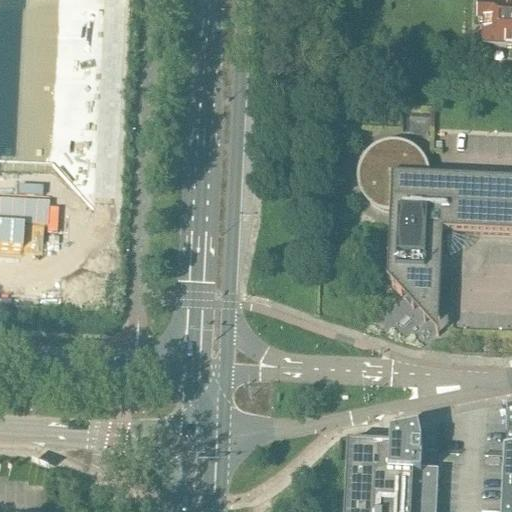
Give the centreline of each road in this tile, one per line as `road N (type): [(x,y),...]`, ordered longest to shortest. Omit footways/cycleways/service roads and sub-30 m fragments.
road 1 (secondary): [(225,360),(244,0)]
road 2 (secondary): [(211,0),(188,358)]
road 3 (unclassified): [(216,437),(511,381)]
road 4 (unclassified): [(511,381),(225,360)]
road 5 (tertiary): [(188,358),(0,357)]
road 6 (tertiary): [(0,424),(184,436)]
road 7 (unknown): [(483,387),(466,511)]
